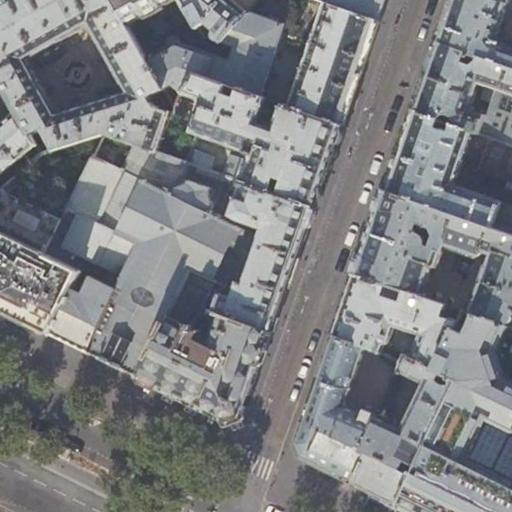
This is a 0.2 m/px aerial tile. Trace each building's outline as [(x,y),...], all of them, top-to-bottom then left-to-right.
[(129,27),(114,0),(0,0),(0,46),(3,52),(0,53),(0,79),(32,137),(43,131),(54,151),(107,135),(136,145),(157,152),(172,112),(156,106),(151,97),(165,90),(147,58),(129,27)] [(114,0),(129,27),(146,18),(147,19),(148,19),(149,19),(150,19),(165,10),(166,10),(166,9),(167,8),(167,7),(166,6),(177,0),(114,0)] [(182,0),(198,27),(206,23),(216,31),(216,32),(215,33),(215,35),(215,36),(215,37),(216,39),(217,40),(217,41),(224,42),(248,13),(232,0),(182,0)] [(329,0),(328,3),(380,22),(387,0),(329,0)] [(451,0),(437,42),(468,53),(482,58),(511,67),(511,45),(497,40),(510,0),(451,0)] [(364,69),(380,22),(328,3),(326,3),(290,107),(343,126),(364,69)] [(249,11),(248,13),(224,42),(237,47),(233,60),(182,43),(182,41),(181,40),(180,38),(179,37),(178,37),(177,36),(176,36),(174,36),(172,37),(171,37),(170,38),(169,40),(169,42),(169,44),(169,45),(170,46),(147,58),(165,90),(175,85),(183,91),(198,75),(227,85),(235,88),(262,97),(287,25),(249,11)] [(424,77),(413,110),(439,120),(441,112),(454,117),(452,124),(511,145),(511,67),(482,58),(473,65),(464,62),(468,53),(437,42),(424,77)] [(224,94),(227,85),(198,75),(183,91),(174,102),(189,107),(192,98),(200,100),(202,106),(193,131),(197,133),(196,134),(252,154),(251,160),(231,154),(223,176),(243,182),(315,208),(330,165),(343,126),(290,107),(283,105),(274,129),(257,123),(266,99),(262,97),(235,88),(232,96),(224,94)] [(0,176),(37,146),(32,137),(0,79),(0,176)] [(439,120),(413,110),(399,149),(384,191),(417,202),(421,192),(432,196),(429,206),(511,234),(511,203),(455,184),(469,142),(479,146),(475,156),(483,159),(481,167),(509,177),(506,187),(511,189),(511,145),(452,124),(449,132),(438,128),(440,120),(439,120)] [(186,162),(157,152),(136,145),(123,170),(96,156),(65,218),(47,255),(67,266),(77,248),(113,266),(104,284),(91,278),(79,301),(69,296),(50,334),(69,343),(100,359),(138,378),(192,270),(224,287),(224,288),(236,294),(240,283),(246,285),(262,239),(261,238),(240,230),(211,214),(214,208),(215,194),(216,191),(183,179),(190,164),(186,162)] [(193,165),(208,170),(212,158),(198,153),(193,165)] [(271,332),(315,208),(243,182),(231,215),(241,221),(263,229),(261,238),(262,239),(246,285),(240,283),(236,294),(234,299),(222,294),(215,312),(271,332)] [(2,190),(0,190),(0,308),(9,313),(29,323),(50,334),(69,296),(80,273),(67,266),(47,255),(65,218),(2,190)] [(511,234),(429,206),(417,202),(384,191),(369,234),(355,274),(424,297),(435,267),(438,268),(440,266),(448,245),(450,248),(477,257),(483,254),(485,252),(493,254),(490,263),(486,265),(469,312),(475,314),(506,325),(507,322),(509,322),(511,321),(511,319),(511,234)] [(224,288),(224,287),(192,270),(138,378),(166,391),(224,420),(227,424),(244,417),(243,413),(271,332),(215,312),(222,294),(224,288)] [(424,297),(355,274),(334,335),(365,346),(371,349),(381,354),(385,345),(386,345),(387,344),(388,344),(389,343),(390,343),(390,342),(391,341),(391,340),(395,327),(419,335),(412,357),(435,369),(455,328),(458,321),(444,317),(447,311),(450,306),(424,297)] [(511,511),(511,327),(506,325),(475,314),(465,333),(455,328),(435,369),(442,373),(454,378),(459,381),(399,506),(411,511),(511,511)] [(365,346),(334,335),(296,443),(301,458),(325,469),(355,484),(369,455),(363,452),(378,419),(375,418),(377,414),(367,410),(365,414),(346,406),(365,346)] [(442,373),(435,369),(412,357),(406,354),(402,363),(403,364),(399,371),(425,384),(402,430),(378,419),(363,452),(369,455),(355,484),(377,495),(399,506),(459,381),(454,378),(450,387),(438,382),(442,373)]
